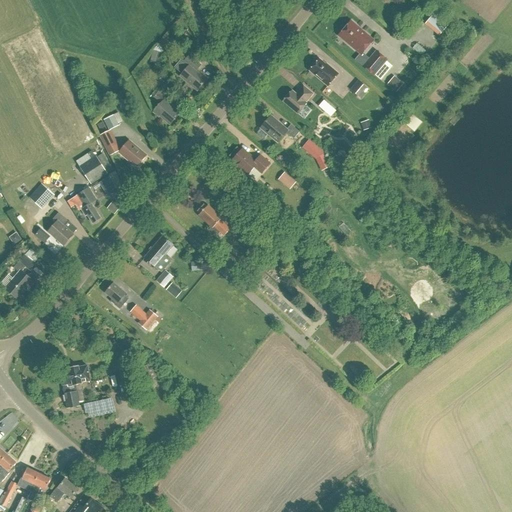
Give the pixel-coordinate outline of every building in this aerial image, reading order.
[(425,23),(439,36),(449,24),(435,12),(425,23)] [(361,54),(373,40),(351,21),(339,36),(361,54)] [(159,63),(162,52),(154,50),(151,61),(159,63)] [(377,51),(364,66),(374,75),(387,60),(377,51)] [(190,56),(185,62),(182,60),(175,68),(183,74),(181,77),(198,92),(208,80),(198,71),(202,66),(190,56)] [(319,59),(309,71),(328,87),(339,74),(330,66),(329,67),(319,59)] [(381,80),(386,84),(394,76),(389,71),(381,80)] [(404,83),(395,76),(389,83),(398,91),(404,83)] [(358,80),(350,90),(361,99),(369,89),(358,80)] [(292,91),(283,101),(298,113),(306,103),(305,103),(313,94),(303,86),(296,95),(292,91)] [(155,99),(161,104),(155,111),(160,115),(160,114),(170,123),(179,113),(166,102),(170,98),(162,91),(155,99)] [(330,116),(336,110),(324,100),(319,106),(330,116)] [(118,113),(104,119),(108,130),(123,123),(118,113)] [(278,123),(278,122),(271,116),(260,128),(278,143),(287,133),(294,139),(300,132),(291,125),(287,129),(281,125),(280,125),(278,123)] [(104,121),(96,125),(100,133),(108,129),(104,121)] [(369,121),(362,122),(363,130),(370,128),(369,121)] [(109,131),(100,136),(110,155),(119,150),(109,131)] [(309,140),(302,148),(316,160),(321,172),(332,167),(325,152),(309,140)] [(129,141),(119,152),(130,162),(131,161),(138,167),(147,156),(129,141)] [(237,165),(237,167),(240,171),(243,170),(248,175),(253,169),(256,169),(261,174),(270,164),(260,156),(256,161),(242,150),(232,161),(237,165)] [(96,156),(79,167),(90,184),(107,174),(96,156)] [(297,182),(286,172),(280,180),(291,189),(297,182)] [(107,196),(117,191),(110,177),(99,182),(107,196)] [(29,197),(41,209),(54,195),(41,183),(29,197)] [(76,196),(83,208),(80,210),(84,216),(87,215),(93,224),(100,219),(91,204),(96,201),(89,188),(76,196)] [(107,209),(115,214),(120,206),(112,201),(107,209)] [(197,212),(200,215),(198,216),(211,227),(208,230),(215,237),(220,232),(224,236),(230,229),(226,226),(231,220),(224,214),(221,217),(209,205),(206,208),(203,205),(197,212)] [(53,218),(57,221),(48,232),(63,246),(74,234),(64,225),(68,221),(59,212),(53,218)] [(39,230),(34,235),(44,244),(49,238),(39,230)] [(17,232),(9,237),(14,244),(21,240),(17,232)] [(162,236),(143,258),(160,273),(170,261),(163,255),(172,245),(162,236)] [(18,271),(4,288),(17,298),(25,289),(24,288),(26,286),(30,289),(39,278),(32,272),(28,277),(21,271),(25,266),(29,270),(34,263),(40,256),(31,248),(24,255),(23,254),(13,267),(18,271)] [(194,263),(195,270),(205,269),(204,262),(194,263)] [(172,277),(164,270),(155,281),(163,288),(172,277)] [(124,296),(126,294),(113,283),(104,293),(111,299),(109,301),(119,310),(128,299),(124,296)] [(175,298),(182,291),(172,283),(166,290),(175,298)] [(135,306),(129,313),(139,321),(137,324),(146,331),(157,317),(149,310),(145,314),(135,306)] [(341,310),(336,315),(344,322),(348,317),(341,310)] [(124,336),(120,341),(126,346),(131,342),(124,336)] [(143,383),(157,377),(151,363),(137,370),(143,383)] [(68,368),(60,370),(67,407),(79,405),(76,389),(70,391),(69,386),(91,382),(87,364),(68,367),(68,368)] [(0,422),(0,434),(2,436),(20,421),(12,412),(0,422)] [(0,482),(9,472),(8,471),(16,463),(6,454),(0,461),(0,482)] [(20,478),(17,485),(21,488),(25,481),(32,484),(34,485),(39,474),(27,468),(22,478),(20,478)] [(44,490),(50,479),(39,474),(34,485),(32,484),(28,491),(30,491),(26,499),(33,502),(40,487),(44,490)] [(57,486),(49,496),(57,502),(64,492),(70,497),(77,489),(64,479),(58,487),(57,486)] [(14,491),(8,488),(1,503),(7,506),(14,491)] [(20,511),(26,499),(22,497),(14,511),(20,511)] [(99,511),(102,509),(90,499),(83,508),(81,507),(76,511),(99,511)]
